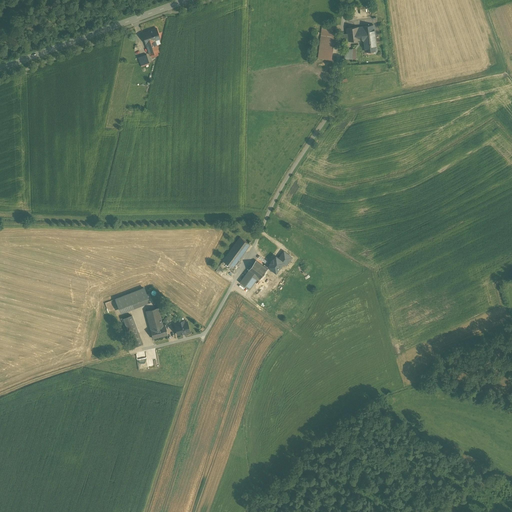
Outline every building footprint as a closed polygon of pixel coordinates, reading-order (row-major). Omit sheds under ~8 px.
[(336,25),(323,24),(319,55),(332,56),(336,25)] [(364,36),(375,35),(373,25),(347,28),(348,41),(360,39),(360,37),(363,37),(363,36),(364,36)] [(156,29),(142,34),(150,55),(158,52),(154,40),(159,39),(156,29)] [(375,35),(364,36),(365,48),(376,47),(375,35)] [(346,58),(357,58),(357,48),(346,48),(346,58)] [(146,54),(138,57),(140,63),(148,60),(146,54)] [(250,244),(241,237),(223,260),(233,267),(250,244)] [(281,273),(257,256),(241,278),(252,285),(260,274),(273,284),(281,273)] [(144,288),(115,299),(121,313),(149,302),(144,288)] [(158,308),(146,310),(150,329),(162,326),(158,308)] [(132,315),(123,318),(133,347),(142,343),(132,315)] [(184,321),(177,322),(178,324),(175,325),(177,334),(189,331),(187,322),(185,322),(184,321)] [(162,326),(150,329),(153,338),(174,333),(172,324),(162,326)]
